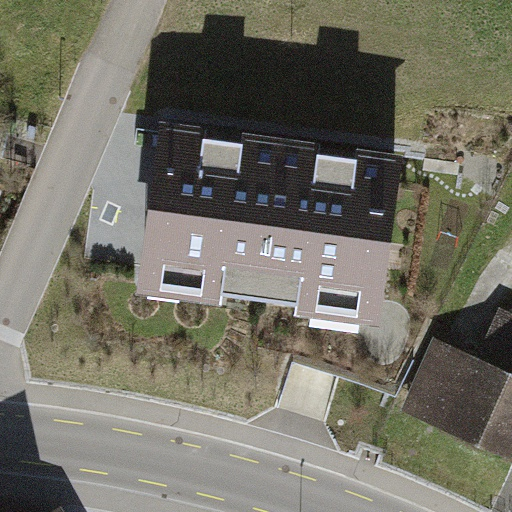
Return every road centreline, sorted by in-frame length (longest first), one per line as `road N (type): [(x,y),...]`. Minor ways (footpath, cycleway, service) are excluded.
road 1 (tertiary): [(339,511),(193,469),(0,435)]
road 2 (residential): [(127,0),(0,317)]
